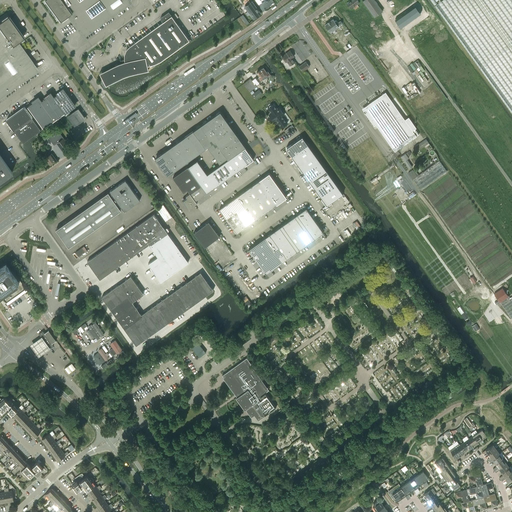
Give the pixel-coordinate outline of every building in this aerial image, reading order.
[(100,0),(46,0),(52,7),(53,7),(55,9),(54,9),(54,10),(54,11),(61,20),(69,14),(84,35),(112,15),(103,3),(100,0)] [(106,0),(103,3),(112,15),(130,2),(128,0),(106,0)] [(357,8),(351,0),(349,0),(346,3),(350,8),(353,6),(355,9),(357,8)] [(362,0),(374,17),(382,11),(374,0),(362,0)] [(511,0),(442,0),(434,6),(472,57),(511,113),(511,0)] [(246,17),(250,14),(253,19),(261,13),(252,1),(244,6),(246,9),(242,12),(246,17)] [(417,4),(397,19),(403,27),(423,13),(417,4)] [(160,17),(163,21),(129,46),(126,49),(124,54),(124,59),(125,61),(119,63),(113,66),(99,72),(106,85),(119,78),(124,76),(129,74),(134,73),(149,70),(148,65),(152,64),(157,63),(161,60),(189,40),(171,15),(169,11),(160,17)] [(0,95),(36,69),(30,61),(31,60),(32,61),(32,60),(29,56),(29,57),(28,58),(16,42),(23,37),(7,15),(0,20),(0,95)] [(334,21),(333,19),(325,24),(330,32),(338,26),(342,23),(340,21),(338,23),(336,20),(334,21)] [(287,61),(290,65),(295,62),(292,58),(294,56),(290,50),(282,56),(286,62),(287,61)] [(30,56),(29,56),(32,60),(33,60),(38,56),(39,55),(36,51),(35,52),(30,56)] [(299,66),(303,71),(309,66),(306,61),(299,66)] [(261,81),(267,76),(268,78),(270,77),(269,75),(270,74),(267,71),(266,71),(263,67),(260,69),(256,72),(259,76),(258,77),(261,81)] [(243,84),(249,91),(256,86),(250,78),(243,84)] [(47,97),(41,101),(38,97),(34,100),(35,101),(27,106),(43,128),(75,105),(63,89),(57,93),(58,93),(53,97),(50,93),(46,96),(47,97)] [(256,91),(252,95),(255,99),(260,96),(256,91)] [(367,107),(364,108),(368,113),(366,115),(374,126),(376,125),(378,128),(395,151),(416,136),(412,130),(416,128),(410,119),(410,120),(407,122),(405,119),(391,100),(385,92),(382,94),(380,95),(381,96),(367,107)] [(269,107),(267,109),(271,113),(269,115),(270,116),(271,115),(272,116),(271,117),(274,121),(275,120),(281,127),(287,123),(282,115),(284,114),(279,108),(277,109),(274,104),(272,105),(271,105),(270,105),(269,105),(269,106),(269,107)] [(23,143),(41,130),(24,107),(6,120),(23,143)] [(78,109),(68,116),(75,125),(84,118),(78,109)] [(215,138),(231,127),(220,112),(156,158),(167,173),(193,154),(207,144),(215,138)] [(235,134),(231,127),(215,138),(220,145),(235,134)] [(70,147),(63,138),(56,128),(47,134),(49,136),(48,137),(54,145),(54,144),(56,143),(63,152),(70,147)] [(235,134),(220,145),(225,151),(240,140),(235,134)] [(297,163),(298,165),(303,171),(304,173),(308,179),(310,181),(314,187),(316,189),(320,195),(321,197),(326,204),(327,205),(337,197),(341,195),(343,193),(302,136),(293,142),(292,143),(291,144),(286,148),(291,155),(292,157),(297,163)] [(220,145),(215,138),(207,144),(212,151),(220,145)] [(416,146),(418,150),(428,143),(426,139),(416,146)] [(240,140),(225,151),(229,158),(244,147),(240,140)] [(217,157),(225,151),(220,145),(212,151),(217,157)] [(243,166),(246,165),(249,162),(253,159),(252,157),(249,153),(250,153),(249,151),(248,152),(245,147),(238,151),(229,158),(221,164),(207,174),(197,160),(188,166),(188,167),(206,193),(209,191),(213,188),(215,186),(219,184),(221,182),(225,179),(227,178),(231,175),(234,173),(237,171),(240,169),(243,166)] [(229,158),(225,151),(217,157),(216,157),(221,164),(229,158)] [(412,167),(407,159),(409,158),(406,153),(401,156),(409,169),(412,167)] [(56,160),(52,154),(45,158),(50,164),(56,160)] [(0,180),(12,172),(0,155),(0,180)] [(419,175),(413,179),(420,190),(434,179),(447,171),(439,160),(419,175)] [(206,193),(188,167),(173,177),(183,192),(187,190),(189,193),(186,196),(186,197),(182,200),(186,206),(187,205),(189,208),(197,203),(195,200),(206,193)] [(287,196),(269,172),(220,208),(237,232),(287,196)] [(125,180),(110,191),(57,229),(69,246),(120,209),(120,208),(121,207),(124,211),(140,200),(125,180)] [(163,204),(160,206),(168,219),(172,216),(163,204)] [(352,205),(336,217),(348,235),(355,230),(358,234),(368,227),(352,205)] [(160,206),(157,208),(165,221),(168,219),(160,206)] [(300,212),(297,214),(296,215),(294,216),(291,219),(288,221),(286,222),(284,224),(281,226),(279,227),(277,228),(274,231),(272,232),(270,233),(267,236),(265,237),(262,239),(256,243),(252,246),(248,249),(258,263),(261,266),(266,273),(279,264),(283,261),(284,260),(291,255),(294,253),(297,251),(298,250),(301,248),(304,246),(305,245),(308,243),(312,240),(313,239),(315,238),(317,236),(323,232),(320,227),(320,226),(318,224),(316,222),(313,217),(311,214),(310,212),(306,208),(300,212)] [(136,226),(143,236),(161,223),(154,213),(136,226)] [(205,247),(220,236),(208,221),(194,232),(205,247)] [(168,233),(161,223),(143,236),(149,244),(150,246),(160,238),(168,233)] [(139,251),(149,244),(143,236),(136,226),(126,233),(139,251)] [(116,240),(129,258),(139,251),(126,233),(116,240)] [(160,238),(150,246),(156,255),(174,242),(168,233),(160,238)] [(119,265),(129,258),(116,240),(107,247),(119,265)] [(174,242),(156,255),(157,257),(158,256),(163,265),(181,252),(174,242)] [(82,247),(75,252),(78,256),(85,251),(82,247)] [(97,254),(110,272),(119,265),(107,247),(97,254)] [(181,252),(163,265),(170,274),(188,262),(181,252)] [(100,279),(110,272),(97,254),(87,261),(100,279)] [(157,257),(148,263),(161,281),(170,274),(163,265),(158,256),(157,257)] [(0,267),(0,294),(0,296),(7,291),(13,286),(19,282),(16,277),(14,275),(11,272),(11,271),(9,269),(6,264),(0,267)] [(200,272),(191,279),(203,297),(213,290),(200,272)] [(131,276),(121,283),(134,301),(143,294),(131,276)] [(194,304),(203,297),(191,279),(181,286),(194,304)] [(121,283),(111,290),(125,309),(133,303),(132,302),(134,301),(121,283)] [(184,311),(194,304),(181,286),(171,293),(184,311)] [(502,288),(494,294),(500,302),(511,319),(511,296),(510,298),(502,288)] [(115,316),(125,309),(111,290),(101,297),(115,316)] [(175,317),(184,311),(171,293),(162,299),(175,317)] [(165,324),(175,317),(162,299),(152,306),(165,324)] [(133,303),(125,309),(115,316),(122,325),(132,319),(140,313),(133,303)] [(152,306),(143,313),(155,331),(165,324),(152,306)] [(146,338),(155,331),(143,313),(141,314),(140,313),(132,319),(146,338)] [(146,338),(132,319),(122,325),(136,345),(146,338)] [(104,334),(95,322),(92,324),(101,336),(104,334)] [(101,339),(91,324),(88,326),(90,329),(95,336),(98,341),(101,339)] [(43,331),(39,334),(49,348),(53,345),(52,343),(56,340),(48,330),(44,333),(43,331)] [(41,336),(29,344),(38,356),(49,348),(41,336)] [(115,340),(109,344),(116,353),(122,349),(115,340)] [(203,349),(197,341),(190,345),(197,354),(199,357),(206,352),(203,349)] [(108,358),(101,348),(98,350),(105,360),(108,358)] [(98,353),(93,356),(99,365),(104,361),(98,353)] [(234,394),(235,393),(235,394),(236,394),(237,396),(237,397),(238,396),(245,409),(244,409),(245,410),(246,409),(252,417),(256,413),(260,419),(262,417),(267,413),(276,407),(265,392),(269,390),(267,388),(268,387),(267,387),(250,364),(251,364),(251,363),(250,364),(248,361),(249,361),(246,357),(222,375),(224,378),(225,378),(227,381),(226,381),(227,382),(229,380),(236,392),(234,393),(234,394)] [(76,368),(72,363),(65,368),(69,373),(76,368)] [(0,408),(2,411),(6,408),(12,414),(18,408),(15,405),(17,403),(16,402),(13,398),(11,397),(11,398),(10,399),(12,402),(10,403),(5,397),(2,400),(0,398),(0,408)] [(18,407),(18,408),(12,414),(15,417),(25,409),(23,407),(21,409),(18,407)] [(15,417),(19,421),(26,415),(24,412),(26,410),(25,409),(15,417)] [(19,421),(23,425),(32,416),(31,415),(28,417),(26,415),(19,421)] [(33,418),(32,416),(23,425),(27,429),(34,423),(31,420),(33,418)] [(36,425),(34,423),(27,429),(30,433),(40,424),(38,423),(36,425)] [(41,426),(40,424),(30,433),(34,437),(41,431),(39,428),(41,426)] [(482,429),(477,432),(482,439),(487,436),(482,429)] [(478,443),(482,439),(477,432),(476,431),(472,434),(473,435),(478,443)] [(42,438),(45,443),(56,435),(54,434),(52,436),(49,433),(42,438)] [(56,437),(56,435),(45,443),(48,447),(56,442),(54,439),(56,437)] [(474,446),(478,443),(473,435),(468,439),(474,446)] [(469,449),(474,446),(468,439),(464,442),(469,449)] [(5,440),(0,444),(0,448),(1,449),(0,449),(0,452),(9,444),(5,440)] [(58,445),(56,442),(48,447),(51,452),(62,444),(60,443),(58,445)] [(465,452),(469,449),(464,442),(460,445),(465,452)] [(454,446),(460,455),(465,452),(460,445),(458,443),(454,446)] [(9,444),(0,452),(0,453),(1,454),(3,452),(6,454),(13,448),(9,444)] [(63,446),(62,444),(51,452),(54,456),(62,451),(60,448),(63,446)] [(485,450),(489,454),(496,449),(493,444),(485,450)] [(456,459),(460,455),(454,446),(449,450),(456,459)] [(13,448),(6,454),(8,457),(6,459),(7,461),(16,452),(13,448)] [(489,454),(492,459),(499,453),(496,449),(489,454)] [(64,453),(62,451),(54,456),(58,461),(65,456),(68,453),(67,452),(64,453)] [(11,460),(13,462),(20,456),(16,452),(7,461),(9,462),(11,460)] [(493,460),(495,463),(502,458),(499,453),(492,459),(491,459),(489,461),(490,463),(493,460)] [(20,456),(13,462),(15,465),(13,467),(14,468),(24,459),(20,456)] [(435,462),(438,467),(446,462),(442,457),(435,462)] [(497,468),(498,467),(506,462),(502,458),(495,463),(497,466),(493,469),(494,470),(497,468)] [(24,459),(14,468),(16,470),(18,468),(21,470),(21,469),(27,463),(24,459)] [(21,469),(24,472),(22,473),(23,475),(24,476),(26,475),(29,477),(35,472),(36,473),(35,475),(37,477),(38,476),(41,474),(42,472),(40,470),(43,467),(37,461),(31,467),(27,463),(21,469)] [(438,467),(441,471),(449,466),(446,462),(438,467)] [(498,467),(501,472),(509,467),(506,462),(498,467)] [(440,473),(443,477),(452,471),(449,466),(441,471),(440,473)] [(501,472),(505,476),(511,471),(509,467),(501,472)] [(423,471),(418,474),(424,482),(428,478),(423,471)] [(446,481),(448,480),(455,475),(452,471),(443,477),(446,481)] [(84,485),(87,490),(94,485),(93,484),(92,482),(94,480),(93,478),(91,477),(89,479),(87,476),(81,480),(79,478),(84,475),(82,473),(80,474),(75,478),(73,479),(75,481),(72,483),(77,490),(84,485)] [(475,481),(477,486),(480,485),(483,484),(480,473),(472,475),(468,476),(470,482),(475,481)] [(419,485),(424,482),(418,474),(414,477),(419,485)] [(458,479),(455,475),(448,480),(451,485),(458,479)] [(415,488),(419,485),(414,477),(410,481),(415,488)] [(461,484),(458,479),(451,485),(454,489),(461,484)] [(410,491),(415,488),(410,481),(405,484),(410,491)] [(483,484),(480,485),(483,496),(489,495),(487,489),(493,488),(491,482),(483,484)] [(87,490),(90,494),(100,486),(99,485),(97,487),(94,484),(93,484),(94,485),(87,490)] [(406,494),(410,491),(405,484),(401,487),(406,494)] [(477,498),(483,496),(480,485),(477,486),(475,486),(472,487),(468,488),(470,494),(476,493),(477,498)] [(90,494),(93,498),(100,493),(100,494),(101,493),(99,490),(101,488),(100,486),(90,494)] [(396,490),(402,497),(406,494),(401,487),(396,490)] [(47,496),(49,498),(56,492),(52,488),(45,494),(42,496),(44,498),(47,496)] [(423,495),(426,499),(434,494),(436,493),(432,488),(423,495)] [(462,497),(463,502),(469,500),(466,489),(460,491),(460,488),(456,491),(457,492),(454,492),(456,498),(462,497)] [(397,500),(402,497),(396,490),(392,493),(397,500)] [(60,496),(56,492),(49,498),(51,501),(49,503),(50,504),(60,496)] [(92,499),(95,503),(106,496),(104,494),(102,496),(100,494),(100,493),(93,498),(92,499)] [(489,495),(483,496),(485,502),(490,501),(492,506),(498,504),(496,499),(495,493),(489,495)] [(426,499),(429,504),(437,498),(434,494),(426,499)] [(56,506),(63,499),(60,496),(50,504),(52,506),(54,504),(56,506)] [(95,503),(98,508),(106,502),(104,499),(107,498),(106,496),(95,503)] [(477,498),(472,500),(474,505),(479,504),(481,509),(487,508),(485,502),(483,496),(477,498)] [(440,503),(437,498),(429,504),(433,508),(434,508),(434,507),(440,503)] [(57,511),(67,503),(63,499),(56,506),(59,509),(57,511)] [(373,506),(376,511),(384,506),(380,501),(380,502),(378,499),(373,503),(375,505),(373,506)] [(472,500),(469,500),(463,502),(461,503),(462,509),(468,507),(469,511),(471,511),(475,511),(474,505),(472,500)] [(98,508),(101,511),(102,511),(112,505),(111,503),(108,505),(106,502),(98,508)] [(441,502),(440,503),(434,507),(434,508),(437,511),(444,507),(441,502)] [(65,511),(70,508),(71,507),(67,503),(57,511),(60,511),(61,511),(65,511)]
